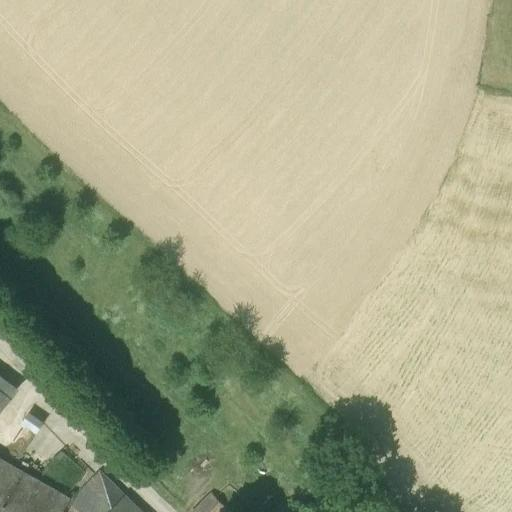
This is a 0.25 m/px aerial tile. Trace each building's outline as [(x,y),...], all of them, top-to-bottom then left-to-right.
[(0,379),(0,413),(17,392),(0,379)] [(37,433),(44,422),(30,413),(23,423),(37,433)] [(0,511),(62,511),(70,497),(0,457),(0,511)] [(140,511),(100,473),(86,487),(65,509),(67,511),(140,511)] [(193,511),(224,511),(228,508),(212,493),(193,511)]
